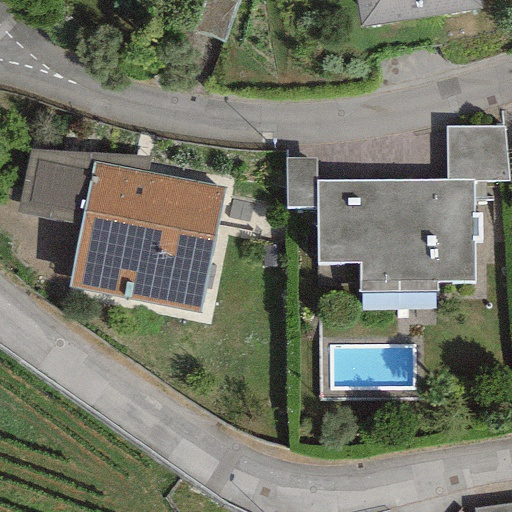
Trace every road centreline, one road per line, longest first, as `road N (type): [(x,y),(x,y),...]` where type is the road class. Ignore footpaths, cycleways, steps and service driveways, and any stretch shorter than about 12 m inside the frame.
road 1 (residential): [(0,300),(53,352),(237,491),(295,508),(350,505),(511,471)]
road 2 (residential): [(0,56),(77,83),(273,129),(511,108)]
